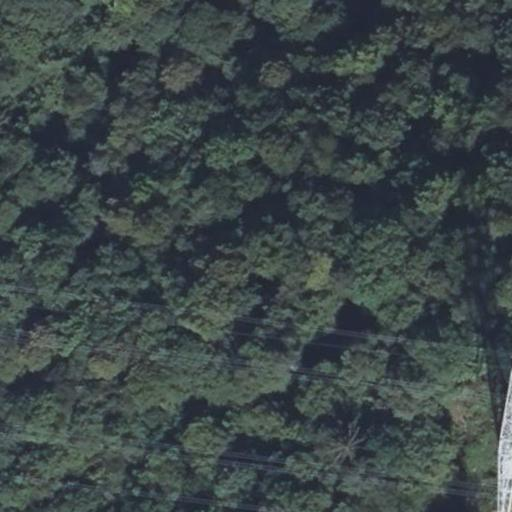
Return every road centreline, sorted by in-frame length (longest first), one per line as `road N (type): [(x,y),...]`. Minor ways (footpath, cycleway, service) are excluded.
road 1 (track): [(138,0),(0,331)]
road 2 (track): [(52,511),(140,414),(187,433),(162,511)]
